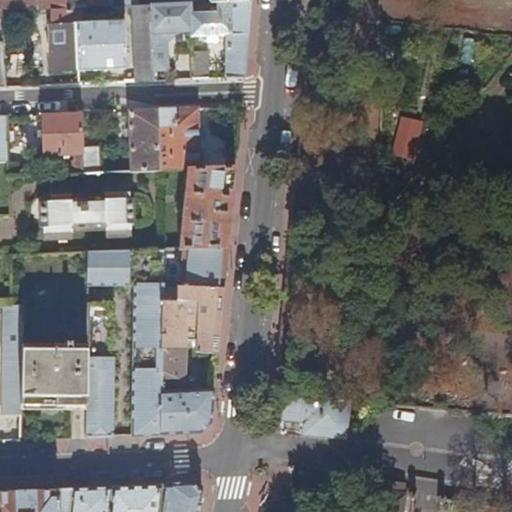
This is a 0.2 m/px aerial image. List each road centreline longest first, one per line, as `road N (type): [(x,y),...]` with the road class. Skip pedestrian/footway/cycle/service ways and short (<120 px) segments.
road 1 (unclassified): [(272,91),(234,458)]
road 2 (residential): [(0,102),(272,91)]
road 3 (residential): [(234,458),(0,471)]
road 4 (unclassified): [(234,458),(426,464)]
